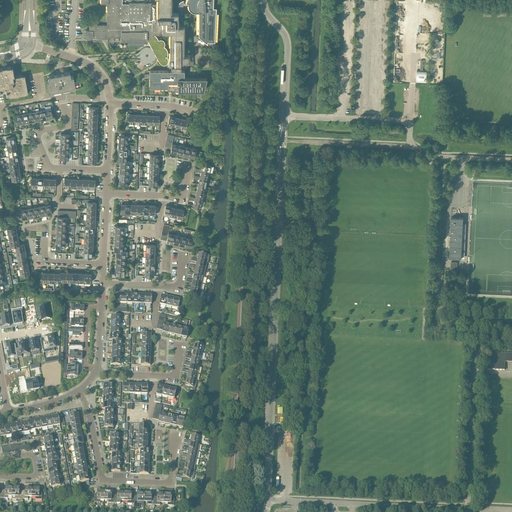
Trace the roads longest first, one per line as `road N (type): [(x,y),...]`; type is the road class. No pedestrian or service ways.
road 1 (tertiary): [(265,511),(287,43),(263,0)]
road 2 (unknown): [(241,0),(217,511)]
road 3 (residential): [(179,433),(170,484),(100,480),(78,391)]
road 4 (residential): [(107,170),(47,168),(34,131),(66,126),(61,95)]
